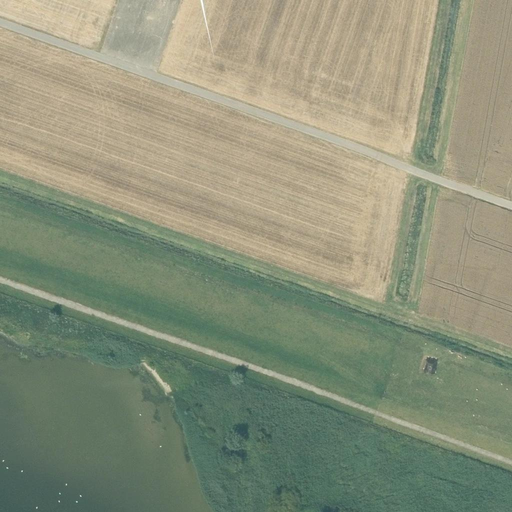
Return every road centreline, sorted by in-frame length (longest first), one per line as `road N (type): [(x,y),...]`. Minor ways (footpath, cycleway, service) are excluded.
road 1 (track): [(0,171),(511,352)]
road 2 (track): [(0,290),(511,468)]
road 3 (track): [(511,376),(0,200)]
road 4 (track): [(377,393),(275,318),(0,224)]
road 5 (track): [(377,393),(0,262)]
road 6 (track): [(411,316),(468,0)]
road 7 (track): [(387,308),(443,0)]
